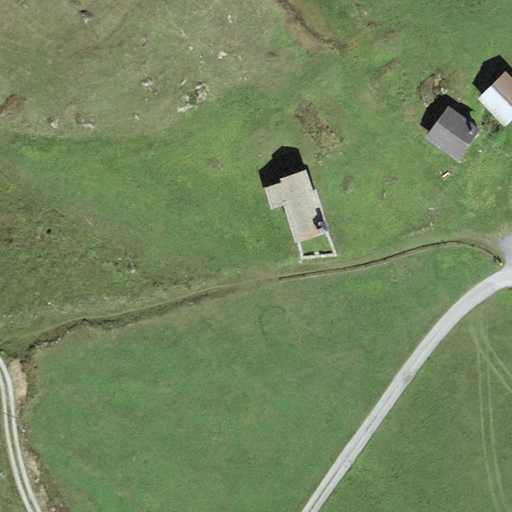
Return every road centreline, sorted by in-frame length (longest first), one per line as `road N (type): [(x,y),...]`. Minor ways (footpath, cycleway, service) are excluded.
road 1 (track): [(307,511),(438,334),(485,285),(511,273)]
road 2 (track): [(0,371),(35,511)]
